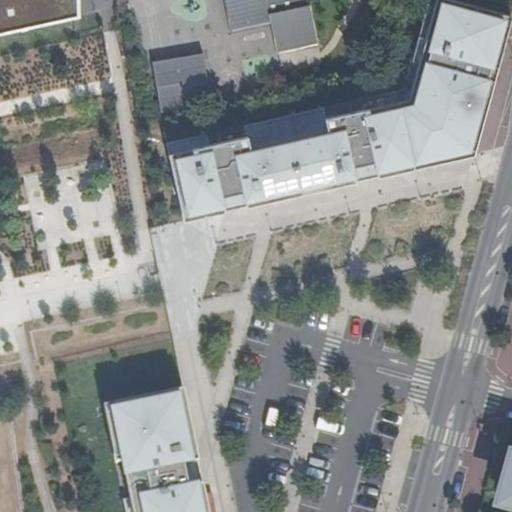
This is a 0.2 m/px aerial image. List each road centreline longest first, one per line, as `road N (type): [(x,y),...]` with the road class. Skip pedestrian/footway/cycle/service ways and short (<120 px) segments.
road 1 (secondary): [(460,384),(511,194)]
road 2 (secondary): [(424,511),(460,384)]
